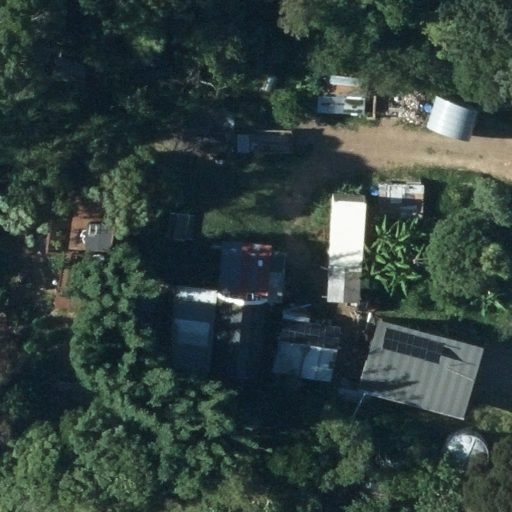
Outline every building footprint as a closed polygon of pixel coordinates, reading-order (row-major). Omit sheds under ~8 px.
[(511,0),(470,0),(511,13),(511,0)] [(327,104),(334,79),(307,73),(301,98),(327,104)] [(69,93),(41,86),(35,107),(64,113),(69,93)] [(341,383),(351,315),(314,310),(304,379),(341,383)] [(382,384),(385,317),(353,315),(349,381),(382,384)]
